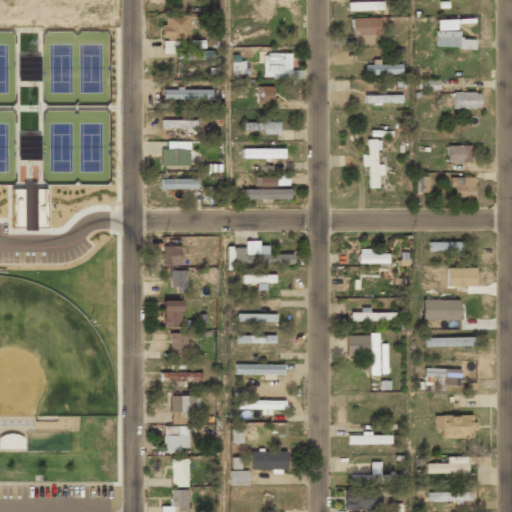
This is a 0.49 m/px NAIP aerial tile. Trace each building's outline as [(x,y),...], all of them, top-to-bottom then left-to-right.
[(383,2),(348,2),(348,11),(383,11),(383,2)] [(188,40),(188,16),(161,16),(161,40),(188,40)] [(366,35),(379,35),(379,19),(351,19),(351,35),(366,35)] [(474,49),(474,39),(462,39),(462,32),(455,32),(455,21),(437,21),(436,49),(474,49)] [(213,59),(213,50),(202,50),(202,41),(191,41),(191,50),(177,50),(177,41),(162,41),(162,53),(177,53),(177,59),(213,59)] [(290,53),(263,53),(263,79),(290,79),(290,53)] [(366,65),(366,76),(402,76),(402,65),(366,65)] [(256,87),(256,105),(272,105),(272,87),(256,87)] [(211,100),(211,90),(163,90),(163,100),(211,100)] [(479,92),(452,92),(452,108),(479,108),(479,92)] [(401,95),(363,95),(363,104),(401,104),(401,95)] [(160,131),(195,130),(195,120),(160,121),(160,131)] [(278,133),(278,122),(243,122),(243,133),(278,133)] [(364,189),(377,189),(377,139),(364,139),(364,189)] [(470,162),(470,145),(446,145),(446,162),(470,162)] [(188,166),(188,150),(160,150),(160,166),(188,166)] [(243,160),(283,160),(283,150),(243,150),(243,160)] [(427,177),(415,176),(415,192),(427,192),(427,177)] [(254,177),(254,186),(287,186),(287,177),(254,177)] [(474,178),(449,178),(449,198),(474,198),(474,178)] [(197,191),(197,180),(161,180),(161,191),(197,191)] [(11,231),(49,230),(49,225),(45,225),(44,189),(36,189),(36,185),(20,185),(20,189),(10,189),(11,231)] [(289,200),(289,190),(240,190),(240,200),(289,200)] [(462,252),(462,242),(429,242),(429,252),(462,252)] [(179,265),(179,245),(161,245),(161,265),(179,265)] [(292,265),(292,255),(267,255),(268,245),(244,245),(244,249),(234,249),(234,265),(292,265)] [(386,254),(358,254),(358,264),(386,264),(386,254)] [(186,271),(170,271),(170,292),(186,292),(186,271)] [(467,281),(467,271),(426,271),(426,281),(467,281)] [(275,274),(242,274),(242,284),(275,284),(275,274)] [(180,301),(162,301),(162,327),(180,327),(180,301)] [(462,314),(462,305),(429,305),(429,314),(462,314)] [(393,313),(350,313),(350,322),(393,322),(393,313)] [(274,314),(237,314),(237,323),(274,323),(274,314)] [(186,333),(169,333),(169,353),(186,353),(186,333)] [(274,344),(274,335),(237,335),(237,344),(274,344)] [(369,356),(369,376),(382,375),(382,335),(345,336),(346,356),(369,356)] [(473,346),(473,337),(424,337),(424,346),(473,346)] [(235,375),(283,375),(283,365),(235,365),(235,375)] [(459,368),(424,368),(424,386),(459,386),(459,368)] [(201,373),(158,373),(158,383),(201,383),(201,373)] [(170,412),(163,412),(163,423),(187,423),(187,412),(198,412),(198,396),(170,396),(170,412)] [(434,430),(440,430),(440,438),(473,438),(473,415),(434,415),(434,430)] [(188,452),(188,427),(163,427),(163,452),(188,452)] [(242,443),(242,429),(231,429),(231,443),(242,443)] [(389,436),(347,435),(346,445),(389,446),(389,436)] [(22,436),(0,436),(0,449),(22,449),(22,436)] [(287,452),(249,452),(249,470),(287,470),(287,452)] [(171,487),(187,487),(187,459),(171,459),(171,487)] [(350,474),(350,482),(399,483),(399,474),(379,473),(379,462),(369,462),(369,475),(350,474)] [(467,463),(425,463),(425,474),(467,474),(467,463)] [(229,487),(247,487),(247,471),(229,471),(229,487)] [(171,508),(161,508),(161,511),(187,511),(187,490),(171,490),(171,508)] [(380,510),(380,491),(344,491),(344,510),(380,510)] [(429,491),(429,501),(470,501),(470,491),(429,491)]
